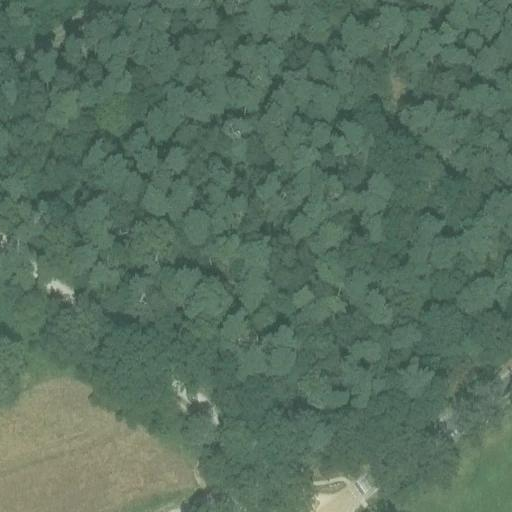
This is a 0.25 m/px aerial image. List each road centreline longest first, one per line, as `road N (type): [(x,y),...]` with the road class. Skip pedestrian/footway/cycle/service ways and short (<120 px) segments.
road 1 (track): [(0,240),(290,474)]
road 2 (unclassified): [(328,511),(511,381)]
road 3 (track): [(0,74),(107,0)]
